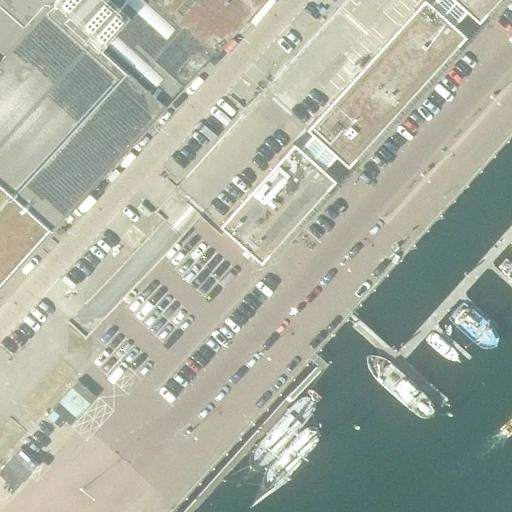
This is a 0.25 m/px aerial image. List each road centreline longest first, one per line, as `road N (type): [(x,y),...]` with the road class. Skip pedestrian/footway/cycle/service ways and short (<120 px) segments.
road 1 (unclassified): [(511,57),(180,421)]
road 2 (unclassified): [(0,333),(296,0)]
road 3 (unclassified): [(180,421),(5,511)]
